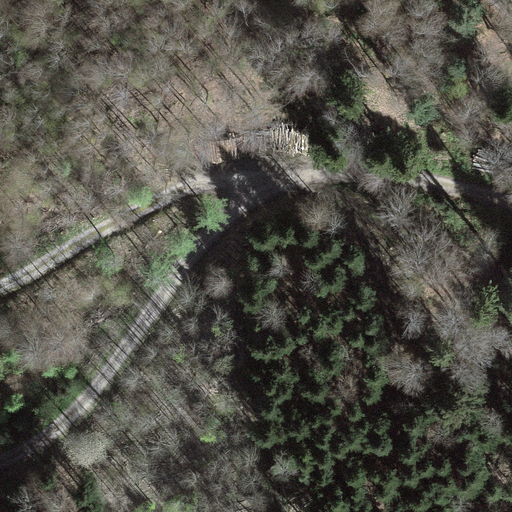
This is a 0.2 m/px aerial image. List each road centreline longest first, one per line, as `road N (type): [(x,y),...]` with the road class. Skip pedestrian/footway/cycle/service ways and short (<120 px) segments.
road 1 (track): [(511,202),(381,172),(282,180),(233,210),(175,270),(117,359),(55,431),(0,460)]
road 2 (track): [(0,296),(195,189),(233,179),(282,180)]
